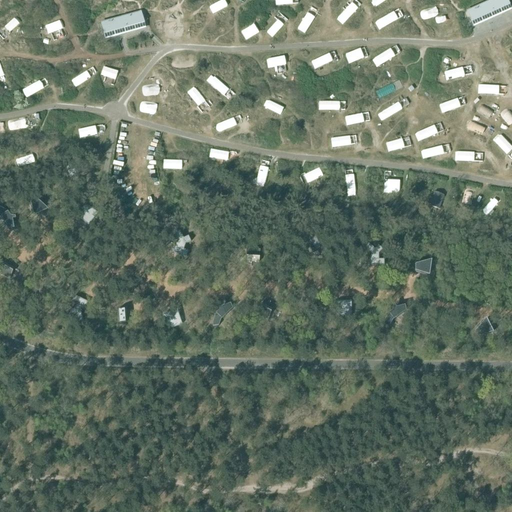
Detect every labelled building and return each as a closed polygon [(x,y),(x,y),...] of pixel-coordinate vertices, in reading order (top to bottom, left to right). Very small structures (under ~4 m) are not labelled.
[(502,12),(509,9),(505,0),(495,0),(467,13),(473,25),(480,22),(481,24),(503,14),(502,12)] [(399,9),(377,23),(381,29),(403,16),(399,9)] [(144,27),(140,14),(101,24),(105,38),(113,36),(113,38),(137,31),(136,29),(144,27)] [(44,27),(48,36),(65,30),(61,21),(44,27)] [(399,54),(395,47),(374,60),(377,66),(399,54)] [(350,64),(363,58),(359,50),(346,56),(350,64)] [(270,68),(275,67),(276,73),(286,72),(285,57),(270,58),(270,68)] [(116,79),(118,72),(105,67),(102,74),(116,79)] [(80,138),(95,134),(94,126),(78,130),(80,138)] [(416,134),(418,141),(431,136),(429,129),(416,134)] [(387,143),(389,151),(403,148),(402,140),(387,143)] [(473,161),(474,153),(458,153),(457,160),(473,161)] [(320,169),(305,176),(308,182),(323,175),(320,169)] [(29,204),(28,205),(30,207),(32,216),(34,213),(35,215),(43,212),(42,210),(45,210),(42,206),(43,205),(39,201),(38,202),(35,199),(29,203),(29,204)] [(86,206),(78,216),(87,224),(96,214),(86,206)] [(0,216),(0,217),(0,216),(0,217),(0,218),(7,230),(13,229),(12,225),(14,224),(11,220),(14,220),(14,218),(9,217),(6,213),(4,211),(1,209),(0,208),(0,216)] [(172,252),(172,253),(186,258),(188,253),(183,251),(185,245),(190,243),(188,238),(183,240),(179,232),(175,234),(178,242),(174,253),(172,252)] [(315,238),(306,242),(312,255),(321,250),(315,238)] [(368,245),(365,248),(371,254),(371,266),(369,266),(369,267),(383,266),(383,261),(378,261),(378,255),(382,251),(378,247),(374,250),(368,245)] [(258,250),(245,250),(246,263),(258,264),(258,250)] [(415,265),(415,272),(416,272),(416,273),(419,274),(419,273),(428,276),(426,273),(429,273),(430,265),(428,265),(430,262),(425,263),(424,261),(419,262),(419,264),(415,265)] [(5,263),(0,271),(0,276),(9,281),(14,269),(5,263)] [(74,310),(68,312),(70,317),(75,316),(78,323),(83,322),(80,314),(85,303),(87,304),(87,303),(74,297),(71,302),(76,305),(74,310)] [(262,303),(255,315),(267,322),(272,309),(262,303)] [(349,304),(336,305),(336,317),(349,317),(349,304)] [(212,321),(212,325),(212,328),(218,327),(220,320),(221,320),(222,319),(231,310),(229,305),(226,306),(224,305),(221,309),(219,306),(218,307),(218,312),(215,315),(213,318),(212,321)] [(383,324),(383,327),(389,327),(393,321),(394,320),(405,312),(404,307),(400,308),(399,307),(395,310),(394,307),(392,307),(392,312),(388,315),(386,318),(385,321),(383,324)] [(127,311),(116,312),(117,325),(128,324),(127,311)] [(175,313),(163,318),(168,330),(180,326),(175,313)] [(478,330),(475,333),(479,338),(480,338),(480,339),(483,338),(483,337),(492,335),(489,333),(491,332),(487,324),(485,325),(485,322),(481,326),(480,324),(476,328),(478,330)]
